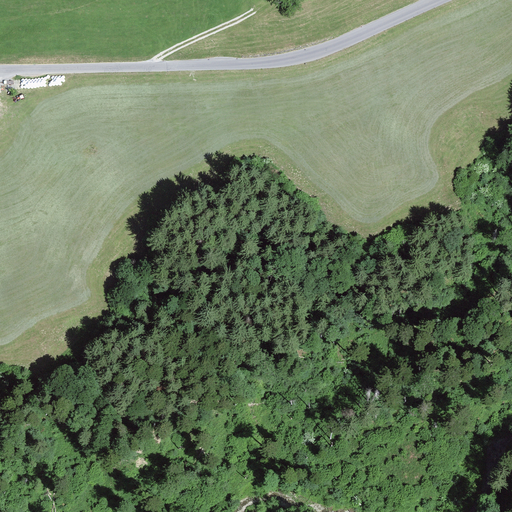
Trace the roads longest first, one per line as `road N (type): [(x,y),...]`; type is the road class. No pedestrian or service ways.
road 1 (tertiary): [(0,69),(287,59),(437,0)]
road 2 (track): [(273,0),(139,66)]
